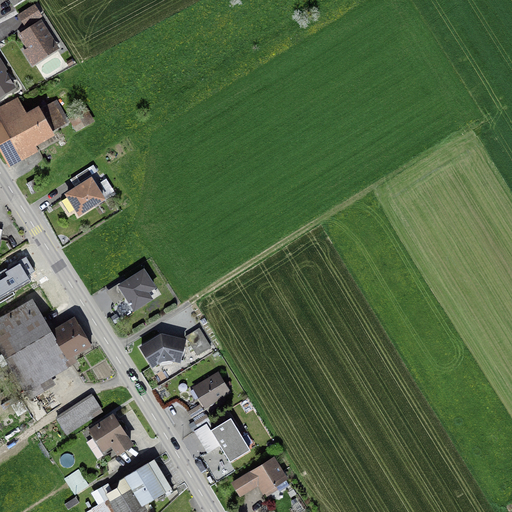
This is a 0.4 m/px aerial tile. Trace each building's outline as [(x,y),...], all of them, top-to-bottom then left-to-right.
[(33,6),(18,16),(24,26),(40,17),(33,6)] [(54,49),(39,24),(21,36),(36,60),(54,49)] [(0,58),(0,98),(17,88),(0,58)] [(28,120),(17,99),(0,108),(0,152),(3,158),(67,123),(55,101),(39,110),(40,113),(28,120)] [(71,120),(76,129),(90,121),(84,113),(71,120)] [(91,175),(87,169),(75,177),(79,183),(91,175)] [(78,214),(102,199),(90,180),(66,195),(68,197),(62,204),(68,213),(75,209),(78,214)] [(156,288),(146,273),(122,288),(136,310),(154,299),(150,292),(156,288)] [(33,303),(0,321),(0,350),(29,399),(52,385),(43,371),(88,344),(75,320),(51,334),(33,303)] [(178,361),(183,341),(160,336),(140,348),(151,366),(164,358),(178,361)] [(196,356),(203,351),(200,347),(193,351),(196,356)] [(194,400),(202,395),(208,405),(228,392),(217,374),(196,386),(197,387),(191,391),(190,393),(194,400)] [(99,408),(91,396),(56,419),(66,435),(92,418),(90,414),(99,408)] [(202,411),(199,405),(187,412),(191,418),(202,411)] [(197,428),(208,421),(205,415),(193,422),(197,428)] [(129,444),(111,417),(91,431),(102,449),(111,443),(117,453),(129,444)] [(252,450),(234,420),(212,434),(230,464),(252,450)] [(272,459),(251,473),(263,492),(274,485),(278,491),(288,485),(272,459)] [(131,488),(141,506),(142,505),(161,494),(149,473),(151,472),(147,464),(124,477),(126,479),(121,482),(126,491),(131,488)] [(242,478),(233,484),(239,495),(249,489),(242,478)] [(110,506),(101,489),(95,493),(101,504),(92,509),(94,511),(137,511),(144,509),(142,505),(141,506),(131,488),(126,491),(127,492),(123,494),(125,498),(110,506)]
